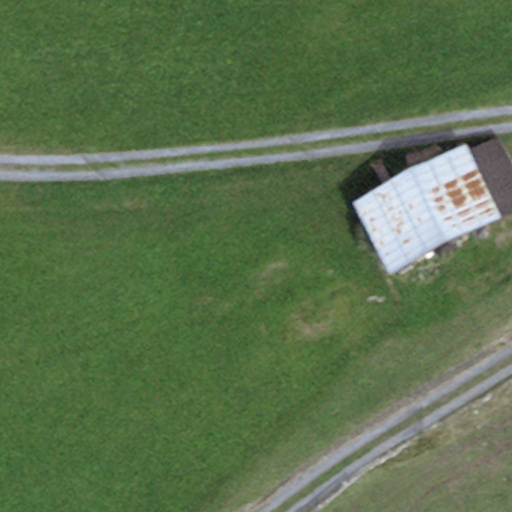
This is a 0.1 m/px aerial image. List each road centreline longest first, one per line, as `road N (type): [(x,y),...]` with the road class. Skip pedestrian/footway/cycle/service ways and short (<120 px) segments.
road 1 (track): [(0,167),(132,165),(511,118)]
road 2 (track): [(511,358),(277,511)]
